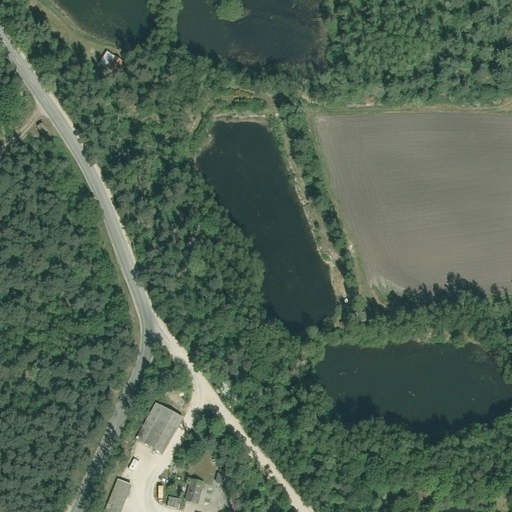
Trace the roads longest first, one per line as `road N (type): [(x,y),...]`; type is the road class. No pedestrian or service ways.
road 1 (unclassified): [(163,340),(72,126),(0,20)]
road 2 (track): [(300,511),(182,352),(163,340)]
